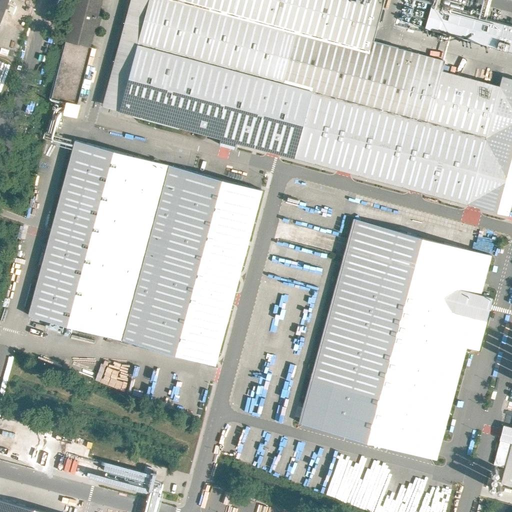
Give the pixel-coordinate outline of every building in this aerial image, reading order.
[(0,0),(0,21),(8,0),(0,0)] [(76,0),(66,41),(90,47),(94,28),(97,28),(101,16),(98,15),(101,0),(76,0)] [(130,0),(120,39),(137,44),(148,0),(130,0)] [(383,0),(148,0),(137,44),(311,91),(293,157),(467,205),(499,86),(442,70),(444,61),(372,41),(383,0)] [(511,26),(431,4),(424,28),(511,51),(511,26)] [(102,106),(119,110),(137,44),(120,39),(102,106)] [(66,41),(51,99),(67,103),(78,105),(92,47),(90,47),(66,41)] [(119,110),(293,157),(311,91),(137,44),(119,110)] [(499,86),(467,205),(508,216),(511,201),(511,78),(502,76),(499,86)] [(78,105),(67,103),(64,114),(76,117),(79,106),(78,105)] [(29,311),(214,362),(261,191),(76,140),(29,311)] [(300,420),(436,457),(474,317),(486,320),(492,297),(480,294),(490,257),(354,220),(300,420)] [(511,427),(502,425),(492,463),(505,467),(501,483),(511,486),(511,427)]
